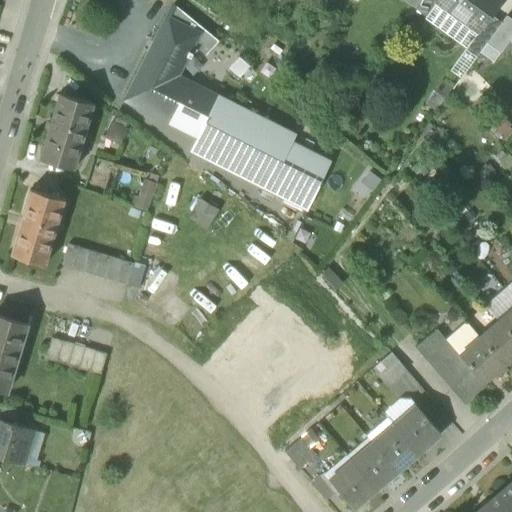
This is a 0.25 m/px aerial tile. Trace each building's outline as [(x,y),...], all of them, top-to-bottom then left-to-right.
[(402,0),(415,8),(421,0),(402,0)] [(436,0),(421,0),(415,8),(426,17),(436,4),(434,3),(436,0)] [(476,33),(477,34),(492,15),(502,0),(436,0),(434,3),(436,4),(448,13),(476,33)] [(438,28),(448,13),(436,4),(426,17),(425,19),(438,28)] [(199,135),(200,136),(219,98),(176,76),(193,43),(201,28),(174,6),(127,99),(199,135)] [(438,28),(466,48),(476,33),(448,13),(438,28)] [(486,44),(491,37),(501,23),(492,15),(477,34),(476,33),(466,48),(465,49),(466,49),(477,57),(486,44)] [(511,22),(505,18),(501,23),(491,37),(504,46),(510,38),(511,35),(511,22)] [(193,43),(238,79),(248,67),(201,28),(193,43)] [(491,37),(486,44),(499,53),(504,46),(491,37)] [(477,57),(466,49),(450,71),(461,78),(477,57)] [(39,159),(74,169),(94,104),(59,94),(39,159)] [(294,135),(219,98),(200,136),(199,135),(192,150),(307,207),(329,162),(290,143),(294,135)] [(93,172),(90,189),(105,192),(109,175),(93,172)] [(10,255),(45,265),(65,200),(30,190),(10,255)] [(193,221),(211,224),(215,206),(197,202),(193,221)] [(62,266),(73,269),(79,248),(68,244),(62,266)] [(73,269),(84,272),(90,251),(79,248),(73,269)] [(84,272),(94,276),(101,254),(90,251),(84,272)] [(94,276),(105,279),(112,257),(101,254),(94,276)] [(105,279),(116,282),(123,261),(112,257),(105,279)] [(116,282),(127,285),(134,264),(123,261),(116,282)] [(134,264),(127,285),(139,289),(145,266),(134,263),(134,264)] [(498,321),(511,308),(511,298),(504,289),(485,305),(498,321)] [(511,308),(498,321),(479,337),(459,355),(466,363),(476,374),(483,383),(503,365),(511,357),(511,308)] [(0,389),(7,391),(27,325),(0,317),(0,389)] [(459,355),(479,337),(465,322),(445,339),(447,341),(456,352),(459,355)] [(418,346),(428,357),(447,341),(445,339),(437,329),(418,346)] [(62,341),(51,338),(45,359),(56,362),(62,341)] [(73,344),(62,341),(56,362),(67,366),(73,344)] [(456,352),(447,341),(428,357),(437,369),(456,352)] [(84,347),(73,344),(67,366),(78,369),(84,347)] [(95,351),(84,347),(78,369),(89,372),(95,351)] [(106,354),(95,351),(89,372),(100,375),(106,354)] [(372,368),(388,386),(406,370),(391,352),(372,368)] [(459,355),(456,352),(437,369),(447,380),(466,363),(459,355)] [(476,374),(466,363),(447,380),(457,391),(476,374)] [(483,383),(476,374),(457,391),(467,402),(486,386),(483,383)] [(394,424),(397,428),(419,408),(416,405),(394,424)] [(419,408),(397,428),(418,452),(440,433),(419,408)] [(2,457),(22,463),(32,430),(0,420),(0,449),(4,451),(2,457)] [(397,470),(418,452),(397,428),(376,446),(397,470)] [(284,451),(292,460),(309,446),(301,437),(284,451)] [(316,455),(309,446),(292,460),(299,469),(316,455)] [(375,489),(397,470),(376,446),(355,464),(375,489)] [(353,508),(375,489),(355,464),(332,483),(353,508)] [(311,483),(326,500),(335,492),(321,475),(311,483)] [(511,511),(511,482),(477,511),(511,511)]
